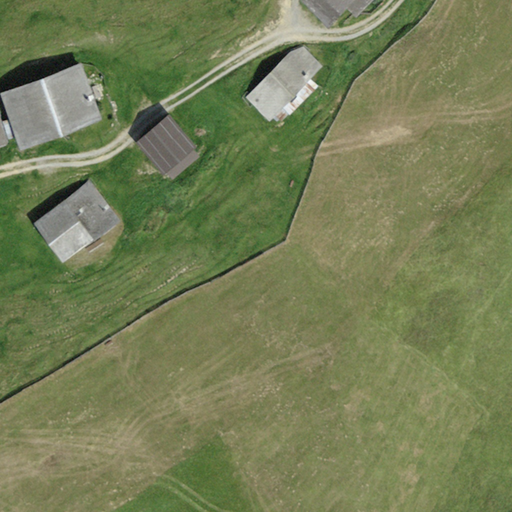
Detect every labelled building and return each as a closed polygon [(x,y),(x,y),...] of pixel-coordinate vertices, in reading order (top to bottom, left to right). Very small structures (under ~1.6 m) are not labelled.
[(308,0),(333,22),(353,0),(308,0)] [(253,95),(271,118),(327,73),(309,50),(253,95)] [(103,116),(85,66),(6,94),(24,144),(103,116)] [(189,144),(168,117),(138,142),(160,168),(189,144)] [(118,207),(92,172),(38,212),(64,247),(118,207)]
